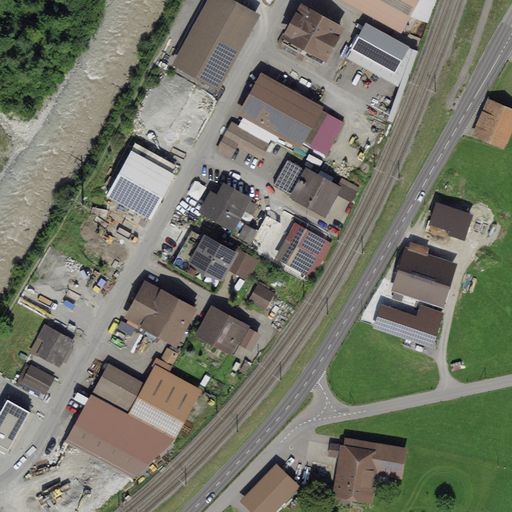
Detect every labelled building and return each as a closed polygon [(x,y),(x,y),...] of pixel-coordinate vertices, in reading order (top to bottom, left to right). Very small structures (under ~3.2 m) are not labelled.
[(228,0),(212,0),(177,63),(217,85),(256,15),(228,0)] [(419,0),(345,0),(402,31),(419,0)] [(321,63),(340,29),(325,20),(324,16),(320,14),(315,15),(302,8),(287,35),(283,33),(278,43),(280,48),(297,58),(301,52),(321,63)] [(411,50),(366,24),(348,57),(397,85),(411,50)] [(244,112),(298,143),(301,138),(318,108),(263,78),(244,112)] [(511,110),(492,102),(479,135),(502,145),(511,120),(511,110)] [(318,108),(301,138),(325,152),(342,121),(318,108)] [(226,137),(261,157),(268,143),(233,124),(226,137)] [(169,171),(131,151),(107,195),(145,215),(169,171)] [(337,187),(329,183),(332,178),(321,171),(318,177),(288,160),(274,185),(326,214),(339,191),(343,194),(343,195),(351,200),(358,188),(342,179),(337,187)] [(247,199),(225,187),(219,198),(212,195),(204,210),(230,225),(234,218),(236,219),(247,199)] [(250,247),(259,231),(242,221),(233,237),(250,247)] [(311,275),(329,244),(296,225),(278,256),(311,275)] [(192,231),(173,264),(194,275),(195,272),(217,284),(233,254),(192,231)] [(425,297),(441,302),(453,266),(425,257),(428,248),(412,243),(410,252),(408,251),(396,288),(413,293),(411,299),(423,303),(425,297)] [(233,273),(249,280),(259,258),(242,251),(233,273)] [(146,287),(132,314),(175,338),(190,310),(146,287)] [(259,288),(256,294),(258,295),(255,301),(265,307),(272,295),(259,288)] [(382,307),(376,326),(431,345),(441,315),(422,308),(418,319),(382,307)] [(214,311),(202,333),(229,348),(234,338),(251,347),(258,335),(214,311)] [(46,326),(40,338),(46,341),(38,354),(59,366),(73,341),(46,326)] [(168,350),(163,359),(171,363),(175,354),(168,350)] [(96,393),(93,399),(169,441),(197,391),(156,369),(147,385),(111,365),(96,393)] [(30,367),(23,381),(44,392),(51,378),(30,367)] [(6,396),(0,406),(0,448),(9,454),(20,435),(33,410),(6,396)] [(149,459),(169,441),(93,399),(91,399),(68,443),(131,476),(149,459)] [(405,448),(343,438),(334,494),(370,500),(374,471),(401,475),(405,448)] [(273,511),(299,486),(277,464),(241,500),(253,511),(273,511)]
